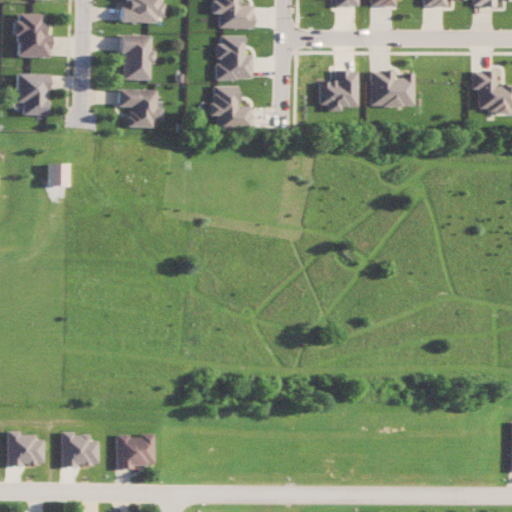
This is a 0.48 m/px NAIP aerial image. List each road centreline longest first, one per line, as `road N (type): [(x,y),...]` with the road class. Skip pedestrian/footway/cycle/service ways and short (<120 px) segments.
road 1 (residential): [(0,490),(511,495)]
road 2 (residential): [(511,38),(282,37)]
road 3 (residential): [(85,0),(83,125)]
